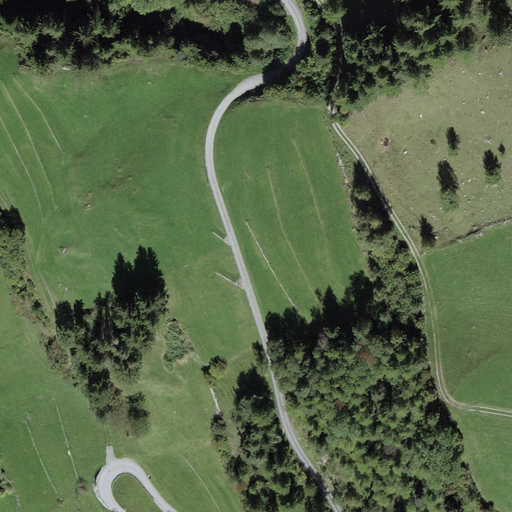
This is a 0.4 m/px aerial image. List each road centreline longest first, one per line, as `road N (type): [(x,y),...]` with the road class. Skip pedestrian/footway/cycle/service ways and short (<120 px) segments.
road 1 (unclassified): [(286,0),(310,32),(308,48),(294,68),(240,90),(221,113),(211,169),(289,427),(341,511)]
road 2 (track): [(511,414),(446,393),(423,264),(331,115),(343,38),(340,19),(320,0)]
road 3 (track): [(114,470),(98,403),(37,271)]
road 4 (unclassified): [(175,511),(137,470),(121,466),(105,475),(105,491),(122,511)]
